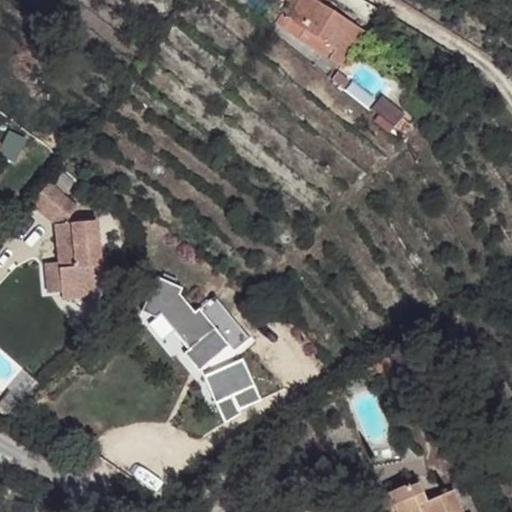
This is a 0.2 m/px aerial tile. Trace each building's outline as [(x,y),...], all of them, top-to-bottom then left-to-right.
[(287,0),(286,3),(273,26),(344,67),(373,19),(340,0),(287,0)] [(386,92),(380,103),(406,118),(413,107),(386,92)] [(43,187),(27,207),(53,228),(58,268),(63,304),(94,301),(91,268),(97,268),(91,223),(65,226),(65,220),(72,210),(43,187)] [(58,268),(45,270),(49,298),(60,296),(58,268)] [(185,286),(158,277),(145,313),(161,319),(166,315),(181,331),(185,327),(201,344),(193,354),(210,371),(239,343),(243,348),(257,334),(215,293),(199,309),(182,293),(185,286)] [(255,354),(215,376),(230,403),(270,382),(255,354)] [(428,511),(431,511),(426,494),(416,499),(414,494),(385,507),(386,511),(428,511)] [(463,511),(458,500),(431,511),(428,511),(463,511)]
